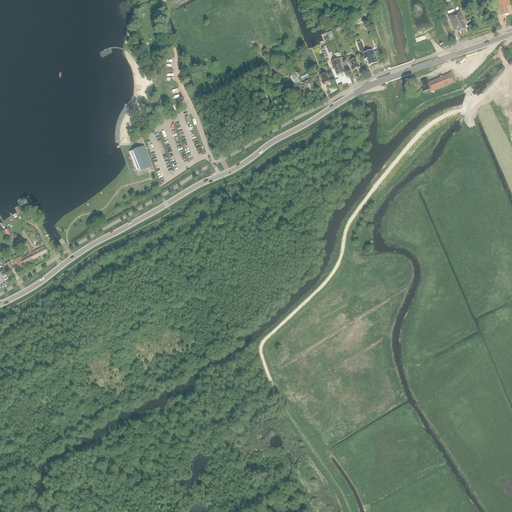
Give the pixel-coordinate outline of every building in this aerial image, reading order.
[(507,0),(494,0),(498,10),(499,9),(501,16),(505,15),(506,15),(507,15),(507,14),(509,14),(506,7),(509,6),(507,0)] [(464,21),(460,11),(448,16),(455,31),(457,30),(458,32),(465,29),(464,27),(466,26),(464,21)] [(356,25),(363,21),(360,15),(353,19),(356,25)] [(372,50),(364,53),(369,66),(372,64),(376,63),(377,63),(375,59),(380,57),(378,53),(374,55),(372,50)] [(351,56),(347,58),(352,70),(356,69),(356,70),(359,68),(356,59),(353,60),(351,56)] [(340,76),(343,74),(343,73),(344,73),(340,65),(342,64),(340,59),(332,62),(332,63),(337,76),(339,75),(340,76)] [(323,84),(327,83),(327,84),(330,82),(326,73),(323,74),(322,70),(318,72),(323,84)] [(291,76),(297,86),(301,84),(306,93),(315,88),(308,74),(299,79),(296,74),(294,73),(292,74),(291,76)] [(428,82),(427,80),(422,82),(424,88),(422,89),(423,92),(427,90),(429,94),(455,82),(451,73),(428,82)] [(137,149),(131,152),(135,161),(138,170),(150,166),(146,156),(148,155),(147,152),(145,152),(142,145),(142,146),(136,148),(137,149)] [(13,233),(11,235),(8,236),(6,238),(10,244),(17,240),(13,233)] [(31,250),(32,250),(30,245),(26,246),(30,254),(33,260),(47,253),(44,247),(32,253),(31,250)] [(19,267),(33,260),(30,254),(22,258),(21,257),(15,260),(19,267)] [(13,268),(10,261),(4,264),(7,271),(13,268)]
